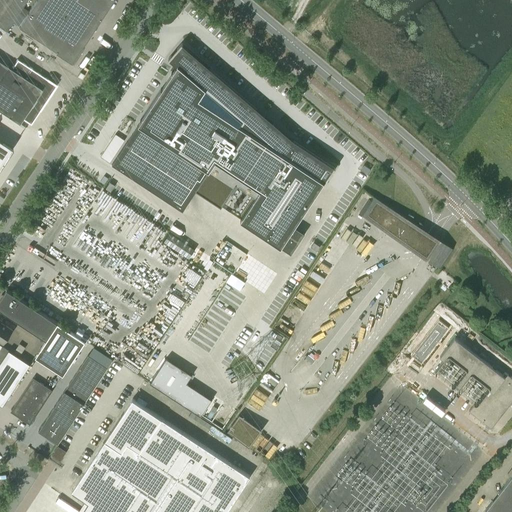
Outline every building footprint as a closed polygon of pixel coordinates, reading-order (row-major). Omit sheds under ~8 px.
[(0,0),(0,26),(6,31),(26,0),(0,0)] [(35,0),(18,26),(71,62),(112,0),(35,0)] [(291,253),(304,233),(294,226),(321,186),(324,182),(324,181),(325,179),(328,175),(333,168),(292,141),(273,128),(273,126),(274,126),(262,119),(261,120),(251,114),(249,112),(253,108),(208,69),(187,51),(176,64),(177,65),(176,67),(175,66),(171,73),(172,73),(161,89),(161,88),(140,120),(112,164),(118,168),(137,181),(139,182),(182,211),(187,204),(196,191),(221,207),(236,185),(241,177),(260,190),(255,197),(240,220),(291,253)] [(0,109),(18,122),(19,122),(22,118),(30,123),(39,110),(43,105),(56,85),(38,73),(17,59),(11,68),(0,60),(0,109)] [(110,162),(124,141),(124,140),(124,139),(116,134),(115,134),(101,156),(101,157),(109,162),(110,162)] [(0,138),(0,159),(2,161),(3,162),(4,160),(3,159),(8,153),(9,153),(12,147),(0,138)] [(366,213),(390,229),(411,244),(420,230),(402,218),(403,216),(401,214),(391,206),(374,195),(371,200),(368,198),(359,212),(364,215),(366,213)] [(433,258),(442,244),(431,237),(427,235),(420,230),(411,244),(421,250),(433,258)] [(435,264),(441,267),(453,249),(448,245),(446,244),(445,246),(442,244),(433,258),(436,260),(434,262),(435,264)] [(231,274),(226,282),(239,291),(244,283),(231,274)] [(57,323),(8,290),(0,301),(0,308),(46,339),(57,323)] [(0,321),(0,320),(0,342),(3,344),(12,330),(0,321)] [(41,348),(69,366),(86,341),(57,323),(46,339),(41,348)] [(172,349),(179,340),(167,332),(161,341),(172,349)] [(469,411),(491,428),(511,401),(511,398),(511,377),(504,372),(502,375),(455,337),(454,337),(440,355),(440,356),(444,359),(447,355),(449,355),(466,368),(466,370),(454,385),(458,388),(470,373),(472,373),(489,386),(489,388),(477,403),(475,403),(469,411)] [(0,404),(2,406),(3,405),(30,364),(1,346),(0,347),(0,404)] [(107,368),(88,354),(38,430),(58,443),(107,368)] [(167,358),(151,384),(175,399),(186,383),(190,376),(192,374),(167,358)] [(33,378),(12,410),(11,412),(29,424),(52,390),(33,378)] [(225,511),(250,476),(132,399),(71,491),(88,502),(81,511),(225,511)] [(258,430),(238,416),(227,431),(247,445),(258,430)] [(60,445),(52,454),(61,460),(68,451),(60,445)] [(511,511),(511,475),(483,511),(511,511)]
